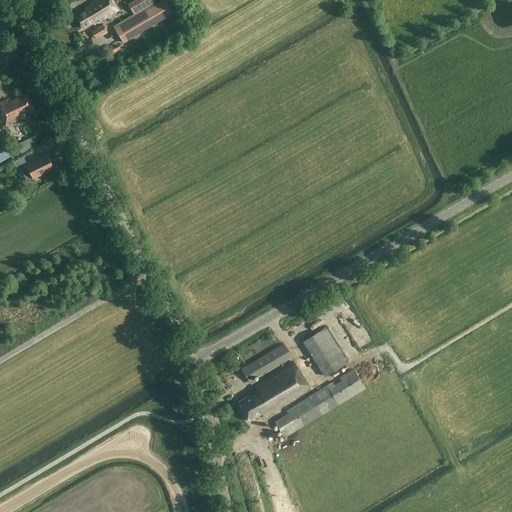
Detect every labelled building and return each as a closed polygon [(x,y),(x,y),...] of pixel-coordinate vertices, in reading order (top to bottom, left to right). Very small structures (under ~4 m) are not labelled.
[(94,25),(117,11),(110,0),(95,0),(89,4),(91,7),(75,16),(82,28),(92,22),(94,25)] [(114,28),(117,33),(121,39),(124,44),(165,19),(156,3),(153,0),(134,0),(128,4),(135,16),(114,28)] [(98,37),(110,31),(106,24),(94,30),(98,37)] [(117,54),(124,50),(120,43),(113,48),(117,54)] [(10,82),(0,84),(0,98),(13,95),(10,82)] [(0,116),(1,117),(5,126),(21,119),(21,118),(25,116),(23,113),(33,108),(26,94),(11,102),(9,98),(0,102),(0,116)] [(21,155),(18,149),(14,151),(13,149),(9,150),(12,155),(10,156),(12,160),(21,155)] [(26,164),(23,157),(13,162),(17,169),(20,167),(27,181),(32,179),(33,179),(41,175),(40,174),(53,168),(47,155),(37,160),(36,159),(26,164)] [(302,342),(324,377),(347,363),(325,328),(302,342)] [(271,366),(278,363),(290,355),(283,344),(242,368),(248,380),(271,366)] [(263,417),(310,389),(294,362),(255,386),(257,390),(237,402),(249,421),(261,414),(263,417)] [(284,439),(366,389),(353,369),(326,385),(309,396),(311,399),(274,422),(278,429),(284,439)] [(250,463),(245,466),(253,475),(257,471),(250,463)]
